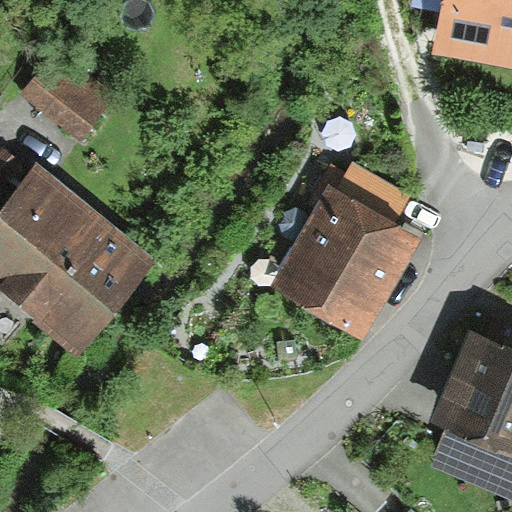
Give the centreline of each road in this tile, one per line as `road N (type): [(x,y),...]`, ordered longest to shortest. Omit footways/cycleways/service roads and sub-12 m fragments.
road 1 (residential): [(202,511),(319,413),(464,262),(511,224)]
road 2 (track): [(464,262),(385,0)]
